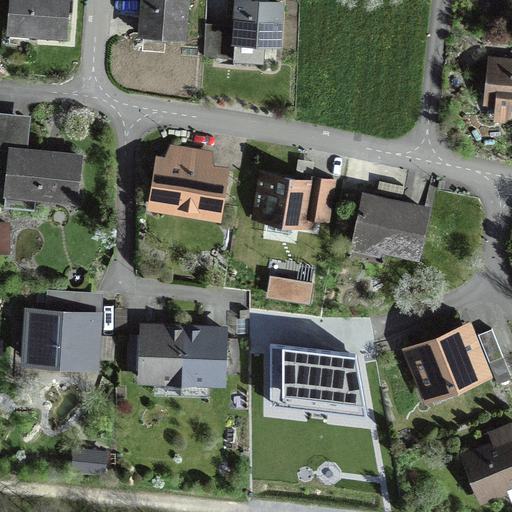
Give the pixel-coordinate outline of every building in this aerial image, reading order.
[(71,0),(9,0),(5,49),(66,54),(71,0)] [(189,3),(153,0),(142,0),(139,43),(185,46),(189,3)] [(281,44),(283,0),(233,0),(232,24),(206,22),(203,57),(265,61),(266,42),(281,44)] [(511,64),(490,63),(486,114),(497,115),(496,126),(511,127),(511,64)] [(34,124),(0,120),(0,153),(7,154),(2,204),(80,212),(85,161),(31,155),(34,124)] [(234,163),(159,149),(147,215),(222,229),(234,163)] [(311,178),(259,169),(251,218),(314,228),(315,219),(330,221),(337,177),(312,173),(311,178)] [(429,210),(362,196),(349,252),(417,267),(429,210)] [(26,367),(96,370),(98,318),(28,315),(26,367)] [(137,388),(182,390),(186,326),(140,324),(137,388)] [(231,329),(186,326),(182,390),(227,393),(231,329)] [(470,328),(405,350),(425,407),(490,384),(486,373),(473,338),(470,328)] [(490,331),(473,338),(486,373),(503,367),(490,331)] [(356,358),(271,347),(271,405),(367,417),(356,358)] [(511,437),(459,454),(476,511),(488,511),(511,505),(511,437)]
